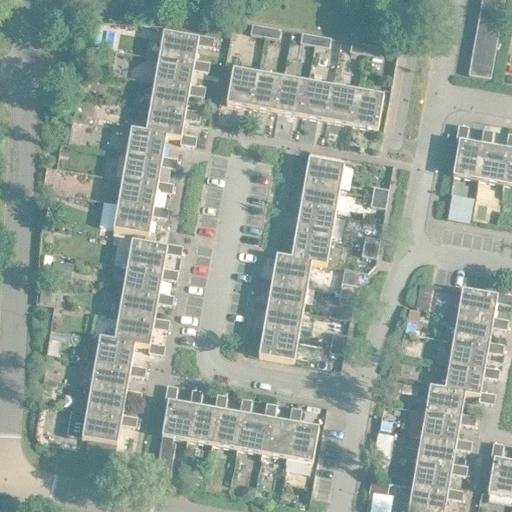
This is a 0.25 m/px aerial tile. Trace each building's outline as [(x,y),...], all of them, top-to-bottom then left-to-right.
[(486,0),(486,5),(508,9),(509,0),(486,0)] [(486,5),(484,17),(506,21),(508,9),(486,5)] [(484,17),(482,28),(504,32),(506,21),(484,17)] [(255,33),(270,36),(272,26),(257,24),(255,33)] [(272,26),(270,36),(284,39),(286,29),(272,26)] [(482,28),(480,40),(502,44),(504,32),(482,28)] [(168,32),(164,57),(199,63),(198,70),(213,72),(214,62),(199,59),(202,45),(217,47),(219,37),(203,34),(203,38),(168,32)] [(305,42),(320,45),(321,35),(307,32),(305,42)] [(321,35),(320,45),(334,48),(336,38),(321,35)] [(480,40),(478,51),(499,55),(502,44),(480,40)] [(355,51),(370,54),(371,44),(356,41),(355,51)] [(371,44),(370,54),(384,56),(386,46),(371,44)] [(478,51),(476,63),(497,67),(499,55),(478,51)] [(164,57),(159,82),(194,88),(193,94),(208,97),(210,87),(195,84),(198,70),(199,63),(164,57)] [(497,67),(476,63),(473,74),(495,78),(497,67)] [(231,104),(257,108),(263,73),(238,68),(231,104)] [(257,108),(282,113),(288,77),(263,73),(257,108)] [(282,113),(307,117),(313,82),(288,77),(282,113)] [(159,82),(155,107),(190,113),(189,119),(204,122),(206,112),(191,109),(193,94),(194,88),(159,82)] [(307,117),(332,121),(338,86),(313,82),(307,117)] [(332,121),(356,126),(363,90),(338,86),(332,121)] [(363,90),(356,126),(382,130),(388,95),(363,90)] [(155,107),(151,131),(151,132),(171,136),(185,139),(186,139),(186,134),(189,119),(190,113),(155,107)] [(458,176),(483,180),(490,145),(485,144),(470,142),(473,126),(463,125),(460,140),(464,141),(458,176)] [(136,128),(131,154),(167,160),(167,156),(171,136),(151,132),(151,131),(136,128)] [(483,180),(508,184),(511,162),(511,148),(510,149),(495,146),(498,131),(488,129),(485,144),(490,145),(483,180)] [(186,139),(185,139),(184,144),(200,147),(202,136),(186,134),(186,139)] [(131,154),(127,179),(162,185),(163,181),(166,166),(181,169),(182,158),(167,156),(167,160),(131,154)] [(313,158),(309,184),(344,190),(349,165),(313,158)] [(127,179),(123,204),(158,210),(159,206),(161,191),(176,194),(178,183),(163,181),(162,185),(127,179)] [(309,184),(305,209),(340,215),(344,190),(309,184)] [(379,187),(377,196),(392,199),(393,189),(379,187)] [(392,199),(377,196),(375,206),(390,208),(392,199)] [(158,210),(123,204),(118,229),(153,236),(157,216),(172,219),(174,208),(159,206),(158,210)] [(454,206),(452,218),(474,222),(476,213),(477,210),(454,206)] [(305,209),(300,234),(335,240),(340,215),(305,209)] [(300,234),(296,258),(296,259),(316,262),(316,263),(331,266),(335,240),(300,234)] [(370,236),(368,246),(383,248),(385,239),(370,236)] [(136,240),(132,266),(167,272),(168,268),(171,253),(186,256),(187,246),(172,243),(171,246),(136,240)] [(383,248),(368,246),(366,255),(381,258),(383,248)] [(281,255),(277,281),(312,287),(316,263),(316,262),(296,259),(296,258),(281,255)] [(59,261),(57,278),(76,280),(78,263),(59,261)] [(132,266),(127,291),(163,297),(164,293),(166,278),(181,281),(183,271),(168,268),(167,272),(132,266)] [(277,281),(272,306),(307,312),(312,287),(277,281)] [(346,283),(345,293),(359,295),(361,286),(346,283)] [(425,285),(421,307),(433,309),(437,287),(425,285)] [(467,290),(462,315),(498,321),(498,317),(501,303),(511,304),(511,294),(502,292),(502,296),(467,290)] [(127,291),(123,316),(158,322),(159,318),(162,303),(177,306),(179,295),(164,293),(163,297),(127,291)] [(359,295),(345,293),(343,302),(358,305),(359,295)] [(272,306),(268,331),(303,337),(307,312),(272,306)] [(415,309),(410,331),(419,333),(424,311),(415,309)] [(462,315),(458,340),(493,346),(494,342),(497,328),(511,330),(511,327),(511,319),(498,317),(498,321),(462,315)] [(123,316),(119,340),(119,341),(139,344),(139,345),(153,348),(154,348),(155,342),(157,328),(172,330),(174,320),(159,318),(158,322),(123,316)] [(56,321),(55,330),(64,331),(65,322),(56,321)] [(55,330),(54,339),(75,342),(76,333),(64,331),(55,330)] [(303,337),(268,331),(263,356),(298,362),(305,363),(305,362),(299,361),(303,337)] [(338,333),(336,342),(351,345),(352,335),(338,333)] [(104,337),(99,363),(135,369),(136,365),(139,345),(139,344),(119,341),(119,340),(104,337)] [(458,340),(453,365),(489,371),(490,367),(492,352),(507,355),(509,344),(494,342),(493,346),(458,340)] [(154,348),(153,348),(153,352),(168,355),(170,345),(155,342),(154,348)] [(351,345),(336,342),(334,352),(349,355),(351,345)] [(99,363),(95,388),(130,394),(131,389),(134,375),(149,377),(151,367),(136,365),(135,369),(99,363)] [(453,365),(449,389),(449,390),(469,393),(469,394),(484,397),(485,391),(488,377),(503,380),(505,369),(490,367),(489,371),(453,365)] [(404,383),(403,391),(422,394),(423,386),(404,383)] [(194,405),(179,402),(182,387),(172,385),(169,401),(172,401),(166,436),(161,470),(175,473),(180,443),(176,443),(177,438),(192,441),(198,405),(194,405)] [(434,386),(430,412),(465,418),(466,414),(469,394),(469,393),(449,390),(449,389),(434,386)] [(95,388),(91,413),(126,419),(127,414),(129,400),(145,402),(146,392),(131,389),(130,394),(95,388)] [(192,441),(217,445),(223,410),(219,409),(204,406),(207,391),(196,389),(194,405),(198,405),(192,441)] [(484,397),(483,402),(498,404),(500,394),(485,391),(484,397)] [(217,445),(241,449),(248,414),(243,413),(229,411),(232,396),(221,394),(219,409),(223,410),(217,445)] [(241,449),(266,454),(273,419),(268,418),(254,415),(256,400),(246,398),(243,413),(248,414),(241,449)] [(266,454),(291,458),(297,423),(293,422),(279,420),(281,404),(271,403),(268,418),(273,419),(266,454)] [(297,423),(291,458),(317,463),(323,427),(303,424),(306,409),(296,407),(293,422),(297,423)] [(430,412),(425,437),(461,443),(462,439),(464,424),(479,427),(481,416),(466,414),(465,418),(430,412)] [(126,419),(91,413),(86,438),(93,439),(121,444),(125,425),(140,427),(142,417),(127,414),(126,419)] [(386,421),(385,429),(395,431),(396,422),(386,421)] [(383,440),(380,455),(395,457),(398,436),(384,433),(383,440)] [(425,437),(421,462),(456,468),(457,463),(460,449),(475,452),(477,441),(462,439),(461,443),(425,437)] [(93,439),(91,451),(119,456),(121,444),(93,439)] [(492,494),(511,497),(511,460),(505,460),(508,445),(498,443),(495,458),(499,459),(492,494)] [(421,462),(417,486),(452,493),(453,488),(455,474),(470,476),(472,466),(457,463),(456,468),(421,462)] [(375,486),(374,491),(392,494),(394,482),(376,479),(376,481),(375,486)] [(246,491),(245,496),(258,499),(260,487),(252,485),(246,491)] [(452,493),(417,486),(412,511),(448,511),(451,498),(466,501),(468,491),(453,488),(452,493)]
